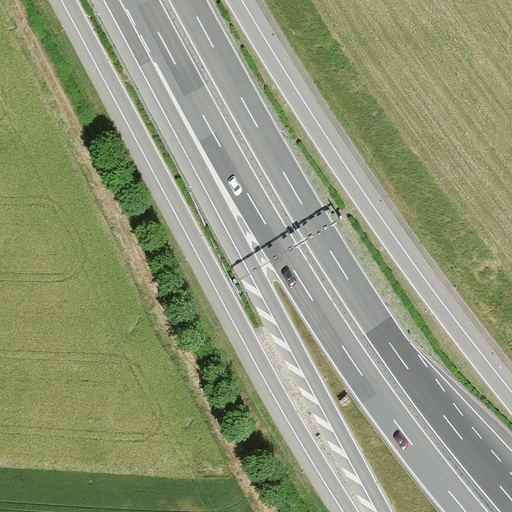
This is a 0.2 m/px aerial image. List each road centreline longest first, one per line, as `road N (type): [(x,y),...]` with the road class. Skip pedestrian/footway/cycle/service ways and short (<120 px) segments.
road 1 (motorway): [(141,0),(348,354),(464,511)]
road 2 (motorway): [(511,498),(345,277),(190,0)]
road 3 (secondary): [(69,0),(350,511)]
road 4 (motorway): [(124,0),(385,511)]
road 5 (secondary): [(511,398),(353,186),(235,0)]
